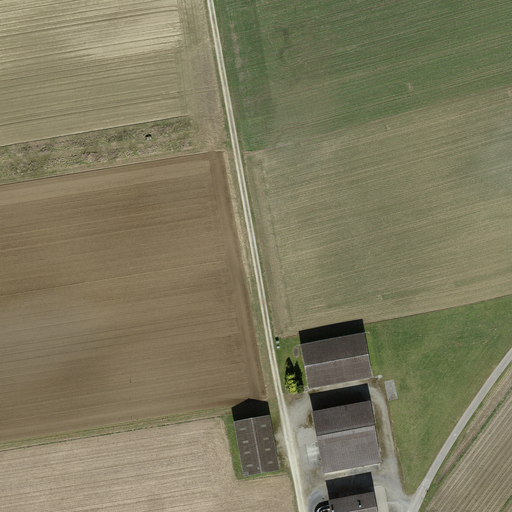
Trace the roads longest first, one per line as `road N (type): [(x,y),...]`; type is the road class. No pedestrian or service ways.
road 1 (track): [(212,0),(302,511)]
road 2 (track): [(413,511),(445,449),(511,353)]
